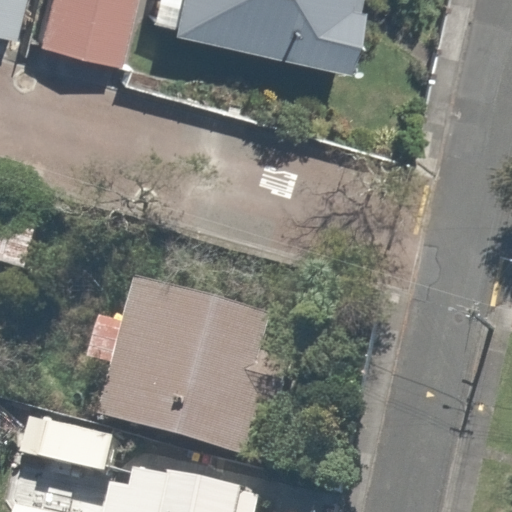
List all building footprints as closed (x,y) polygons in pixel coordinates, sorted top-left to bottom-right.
[(22,0),(0,0),(0,27),(14,32),(22,0)] [(127,0),(45,0),(34,38),(110,60),(127,0)] [(354,0),(152,0),(148,24),(343,61),(354,0)] [(0,270),(41,277),(54,200),(0,191),(0,270)] [(140,295),(134,324),(100,317),(91,359),(124,367),(111,427),(268,462),(297,330),(140,295)] [(26,417),(18,454),(120,474),(127,436),(26,417)] [(21,511),(263,511),(267,494),(142,468),(137,488),(115,484),(113,495),(13,474),(5,509),(21,511)]
